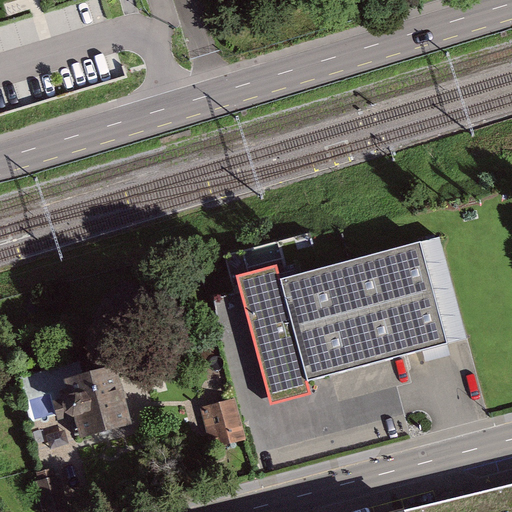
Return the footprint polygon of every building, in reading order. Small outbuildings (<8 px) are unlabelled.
[(277,270),(235,282),(270,411),(312,400),(309,388),(334,381),(406,361),(423,357),(426,366),(451,359),(448,348),(467,343),(440,243),(281,286),(277,270)] [(118,329),(16,361),(28,400),(64,389),(88,464),(154,443),(118,329)] [(245,450),(230,393),(195,403),(210,460),(245,450)] [(49,511),(71,506),(60,467),(37,473),(48,511),(49,511)] [(511,511),(511,482),(391,511),(511,511)]
